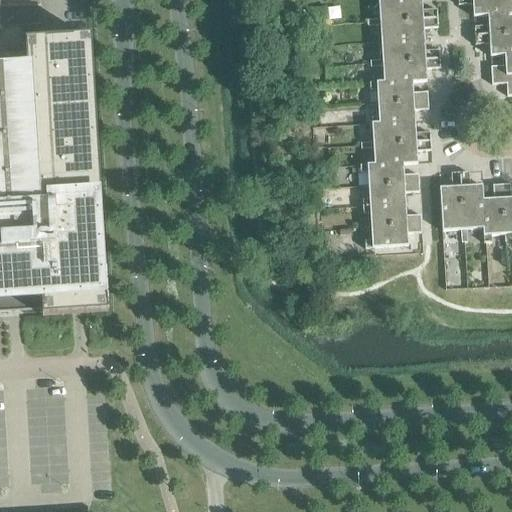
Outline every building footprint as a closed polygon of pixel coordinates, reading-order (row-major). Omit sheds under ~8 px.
[(367,22),(367,25),(437,20),(436,11),(422,12),(420,0),(378,3),(379,21),(367,22)] [(472,18),(487,17),(487,16),(511,14),(511,0),(456,0),(457,7),(472,6),(472,18)] [(0,314),(41,312),(42,319),(105,315),(87,40),(24,44),(25,49),(22,50),(21,26),(1,28),(0,13),(0,314)] [(473,29),(474,38),(511,35),(511,14),(487,16),(487,17),(487,28),(473,29)] [(379,27),(380,44),(423,42),(423,30),(437,29),(437,20),(367,25),(367,28),(379,27)] [(489,58),(504,57),(504,56),(511,55),(511,35),(474,38),(474,46),(489,46),(489,58)] [(369,63),(369,66),(439,61),(439,52),(424,53),(423,42),(380,44),(381,62),(369,63)] [(490,69),(490,77),(511,76),(511,55),(504,56),(504,57),(504,68),(490,69)] [(382,68),(383,84),(383,85),(412,83),(412,84),(426,83),(425,71),(440,70),(439,61),(369,66),(370,68),(382,68)] [(511,76),(490,77),(491,86),(505,85),(506,98),(511,97),(511,76)] [(376,92),(377,106),(427,103),(427,94),(412,95),(412,84),(412,83),(383,85),(383,84),(368,85),(369,93),(376,92)] [(371,120),(371,127),(414,124),(413,112),(428,112),(427,103),(377,106),(378,120),(371,120)] [(360,145),(360,148),(430,143),(429,135),(415,135),(414,124),(371,127),(372,144),(360,145)] [(373,150),(374,166),(374,167),(402,166),(402,167),(417,166),(416,153),(430,152),(430,143),(360,148),(360,151),(373,150)] [(367,174),(368,188),(418,185),(417,176),(403,177),(402,167),(402,166),(374,167),(374,166),(359,167),(360,175),(367,174)] [(466,232),(482,231),(483,231),(481,202),(483,202),(482,188),(469,188),(468,174),(459,175),(464,244),(467,244),(466,232)] [(461,244),(464,244),(459,175),(450,175),(451,189),(439,190),(441,231),(441,233),(460,232),(461,244)] [(361,202),(362,209),(405,206),(404,195),(419,194),(418,185),(368,188),(369,202),(361,202)] [(483,231),(482,231),(483,245),(491,245),(490,238),(504,237),(501,186),(492,187),(493,201),(483,202),(481,202),(483,231)] [(510,186),(501,186),(504,237),(511,236),(511,200),(510,186)] [(369,215),(370,229),(421,226),(420,217),(406,218),(405,206),(362,209),(362,216),(369,215)] [(421,226),(370,229),(371,243),(364,243),(364,251),(408,248),(407,236),(421,235),(421,226)]
